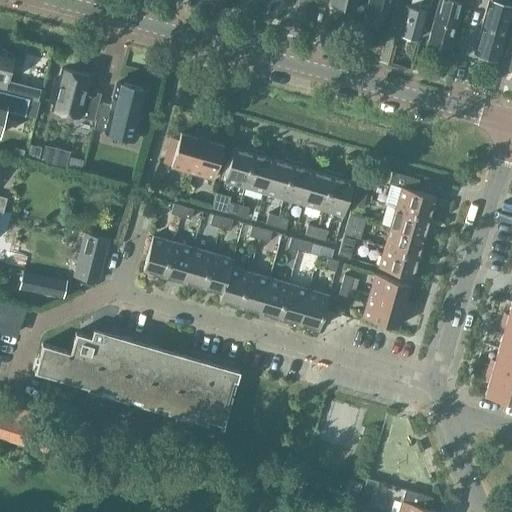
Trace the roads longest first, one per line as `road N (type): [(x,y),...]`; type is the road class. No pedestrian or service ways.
road 1 (tertiary): [(511,125),(49,0)]
road 2 (residential): [(436,384),(126,295),(141,221)]
road 3 (residential): [(436,384),(511,131)]
